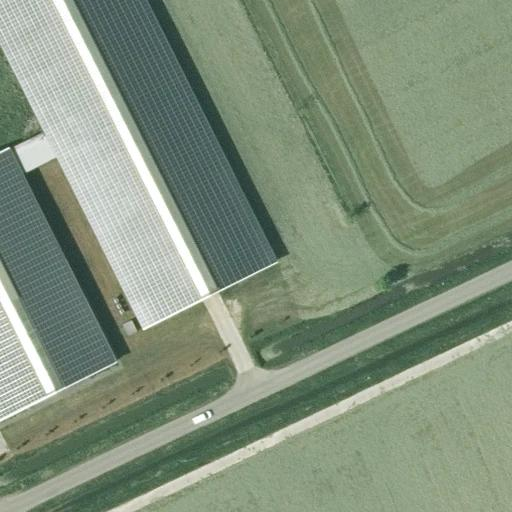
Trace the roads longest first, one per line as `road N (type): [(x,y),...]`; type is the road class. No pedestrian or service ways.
road 1 (unclassified): [(10,511),(511,276)]
road 2 (track): [(122,511),(511,326)]
